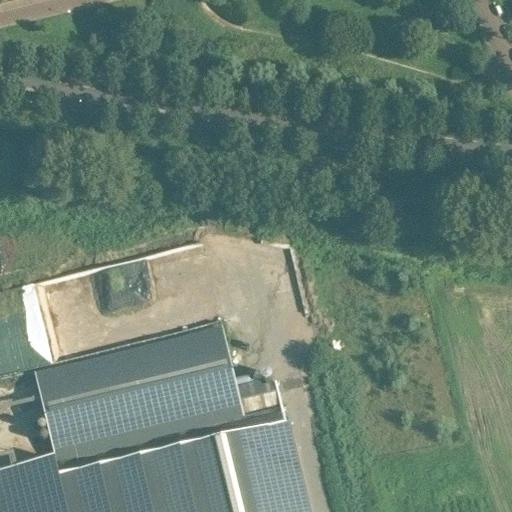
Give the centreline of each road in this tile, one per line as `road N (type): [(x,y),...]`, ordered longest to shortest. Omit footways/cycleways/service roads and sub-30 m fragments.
road 1 (secondary): [(511,151),(135,103),(0,75)]
road 2 (unknown): [(203,0),(214,18),(245,29),(345,48),(443,80),(499,79)]
road 3 (unclassified): [(327,511),(260,227)]
